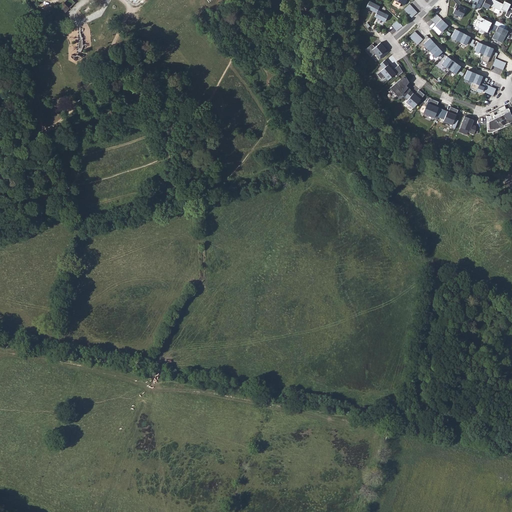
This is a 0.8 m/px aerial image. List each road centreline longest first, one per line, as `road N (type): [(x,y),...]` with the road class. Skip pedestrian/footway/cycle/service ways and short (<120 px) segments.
road 1 (unclassified): [(310,0),(393,139),(510,180)]
road 2 (residential): [(427,8),(391,41),(415,75),(475,107),(509,94)]
